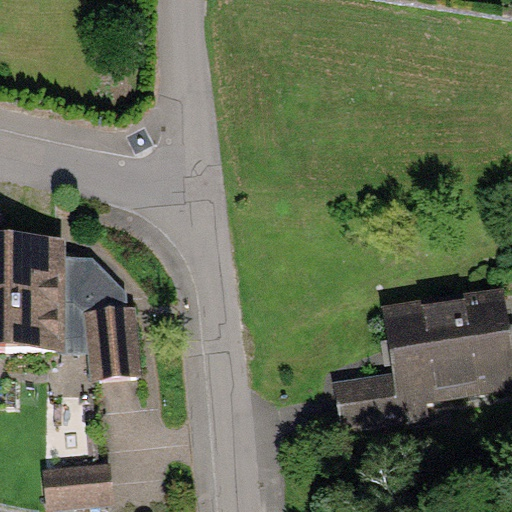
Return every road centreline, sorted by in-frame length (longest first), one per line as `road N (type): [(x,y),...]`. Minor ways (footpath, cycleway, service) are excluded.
road 1 (residential): [(193,195),(215,262),(240,511)]
road 2 (residential): [(193,195),(0,153)]
road 3 (residential): [(182,0),(193,195)]
